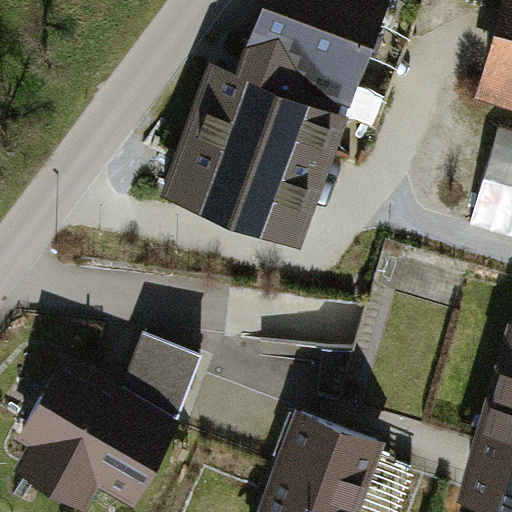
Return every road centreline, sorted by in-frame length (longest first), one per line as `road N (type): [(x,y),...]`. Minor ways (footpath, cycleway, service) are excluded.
road 1 (track): [(511,257),(388,207),(354,214),(303,258),(156,215),(94,139)]
road 2 (tertiary): [(200,0),(0,264)]
